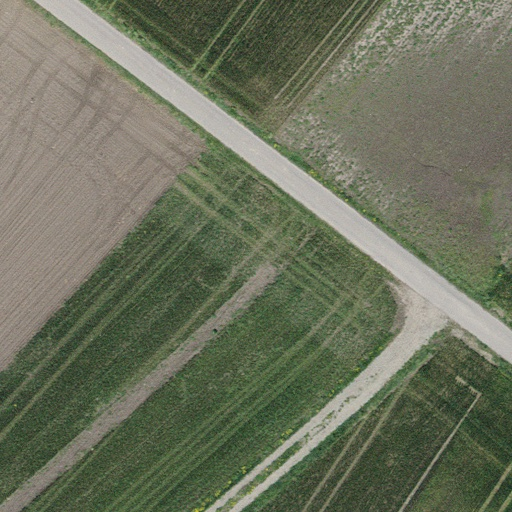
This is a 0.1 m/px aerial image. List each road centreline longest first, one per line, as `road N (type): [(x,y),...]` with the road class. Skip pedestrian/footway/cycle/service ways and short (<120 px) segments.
road 1 (track): [(49,0),(448,302)]
road 2 (track): [(226,511),(349,407),(448,302)]
